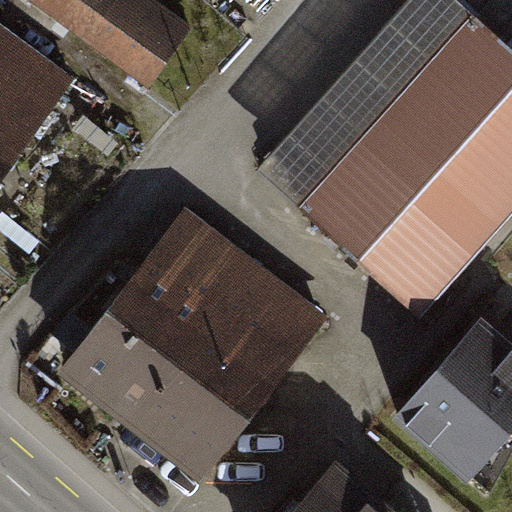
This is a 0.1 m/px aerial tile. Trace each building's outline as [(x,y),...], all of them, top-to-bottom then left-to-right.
[(45,0),(151,83),(190,33),(147,0),(45,0)] [(511,55),(462,11),(293,200),(418,312),(511,207),(511,55)] [(0,193),(82,79),(0,20),(0,193)] [(49,370),(185,479),(317,315),(181,206),(49,370)] [(387,417),(469,489),(511,439),(511,357),(471,322),(387,417)] [(285,511),(385,511),(326,463),(285,511)]
